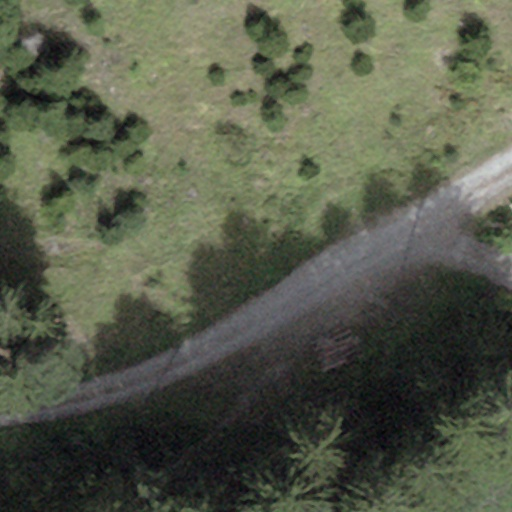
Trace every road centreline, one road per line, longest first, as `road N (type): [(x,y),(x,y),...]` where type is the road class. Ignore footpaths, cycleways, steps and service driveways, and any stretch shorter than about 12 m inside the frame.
road 1 (track): [(511,167),(190,373),(0,421)]
road 2 (track): [(511,280),(397,238)]
